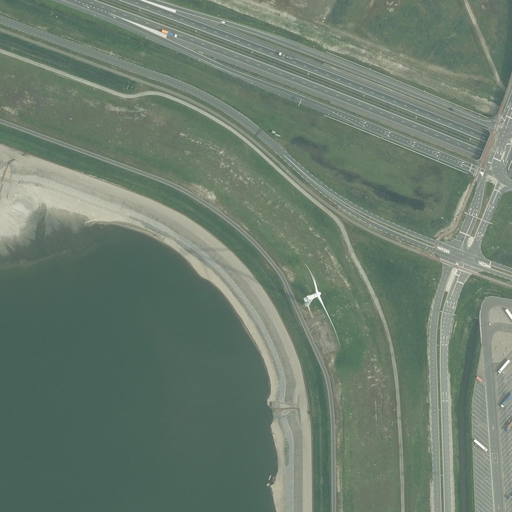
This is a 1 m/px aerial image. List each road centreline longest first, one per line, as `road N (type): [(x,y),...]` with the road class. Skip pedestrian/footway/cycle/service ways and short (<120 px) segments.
road 1 (track): [(0,170),(191,242),(228,274),(255,308),(287,390),(290,511)]
road 2 (trunk): [(110,10),(511,166)]
road 3 (trunk): [(511,149),(128,0)]
road 4 (trunk): [(110,10),(199,57),(486,172)]
road 5 (tertiary): [(0,18),(222,106),(335,198)]
road 6 (trunk): [(502,131),(278,40),(151,0)]
road 7 (unclassified): [(452,258),(433,331),(438,511)]
road 8 (unclassified): [(448,511),(443,332),(468,263)]
road 9 (tertiary): [(335,198),(358,218),(452,258)]
road 10 (tertiary): [(455,251),(335,198)]
